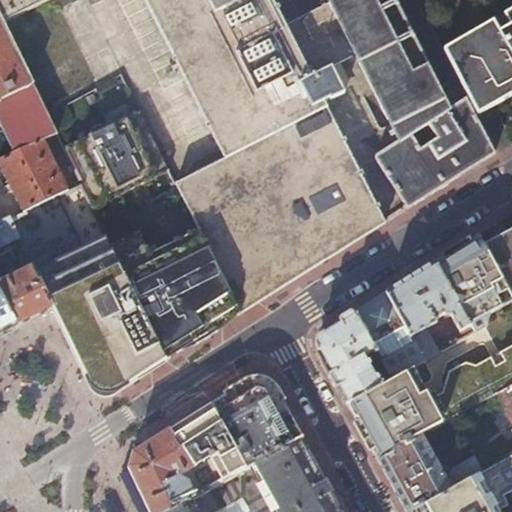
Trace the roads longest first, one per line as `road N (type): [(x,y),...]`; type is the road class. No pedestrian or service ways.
road 1 (residential): [(277,328),(511,178)]
road 2 (residential): [(80,446),(277,328)]
road 3 (residential): [(378,511),(277,328)]
